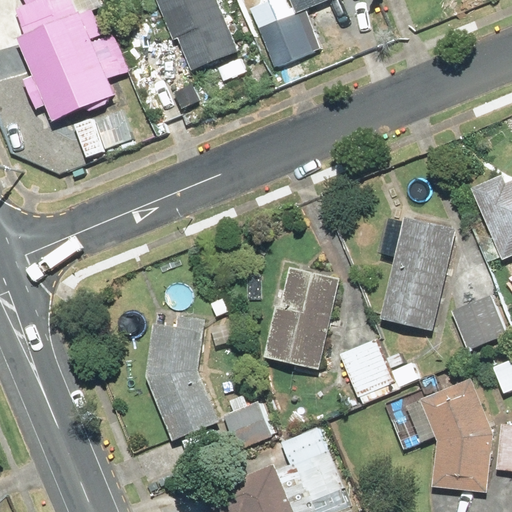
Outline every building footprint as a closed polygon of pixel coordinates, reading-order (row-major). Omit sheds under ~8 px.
[(242,53),(220,0),(159,0),(191,74),(242,53)] [(334,0),(290,0),(297,15),(334,0)] [(94,8),(20,40),(58,126),(124,97),(98,39),(106,36),(94,8)] [(507,175),(474,190),(506,262),(511,258),(511,182),(511,183),(507,175)] [(436,333),(458,229),(407,218),(385,323),(436,333)] [(323,372),(343,280),(292,269),(284,307),(277,306),(265,360),(323,372)] [(492,296),(452,313),(469,352),(508,334),(492,296)] [(225,428),(203,368),(209,323),(157,315),(148,377),(174,447),(225,428)] [(376,340),(341,355),(362,405),(397,390),(376,340)] [(511,359),(492,368),(503,395),(511,391),(511,359)] [(497,435),(473,380),(424,401),(440,436),(434,488),(490,494),(497,435)] [(258,400),(224,416),(240,450),(274,434),(258,400)] [(496,471),(511,473),(511,427),(501,426),(496,471)] [(298,511),(279,466),(204,497),(209,511),(298,511)]
